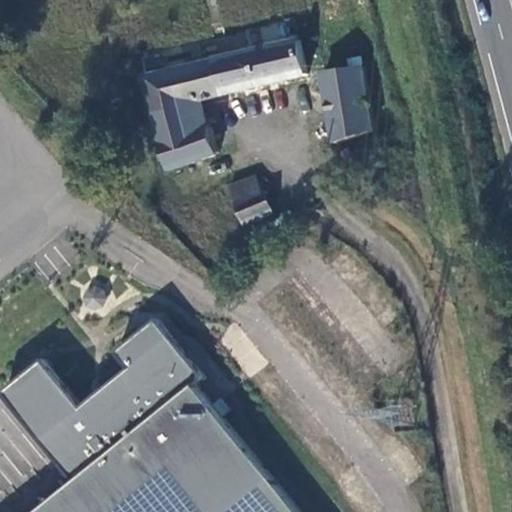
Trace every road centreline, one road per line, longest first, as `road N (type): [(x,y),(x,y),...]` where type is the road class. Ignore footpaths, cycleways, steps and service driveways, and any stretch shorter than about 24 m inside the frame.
road 1 (unclassified): [(453,511),(412,298),(327,204)]
road 2 (unclassified): [(0,259),(48,218),(0,152)]
